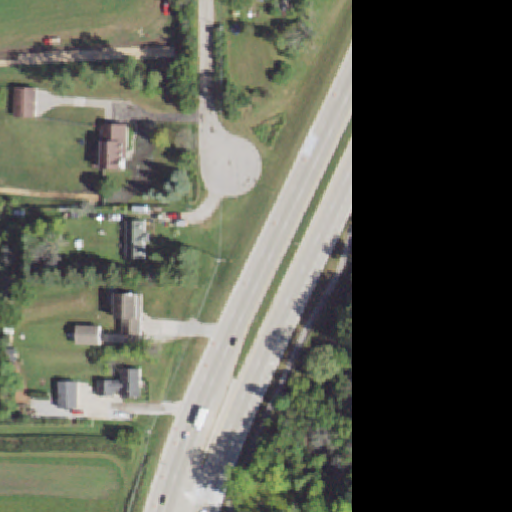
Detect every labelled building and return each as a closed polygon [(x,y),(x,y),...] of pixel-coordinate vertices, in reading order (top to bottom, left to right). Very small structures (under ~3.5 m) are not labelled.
[(32,114),(10,113),(11,83),(32,83),(32,114)] [(98,168),(99,122),(126,122),(125,140),(120,140),(120,155),(123,155),(123,168),(98,168)] [(109,222),(109,213),(122,213),(122,221),(109,222)] [(142,259),(125,258),(127,227),(137,228),(137,220),(145,221),(142,259)] [(114,293),(139,293),(139,332),(122,333),(122,316),(114,316),(114,293)] [(73,341),(74,322),(98,322),(97,341),(73,341)] [(98,383),(122,384),(122,371),(139,372),(139,399),(120,398),(120,394),(114,393),(114,397),(98,397),(98,383)] [(76,405),(55,405),(55,379),(76,379),(76,405)]
